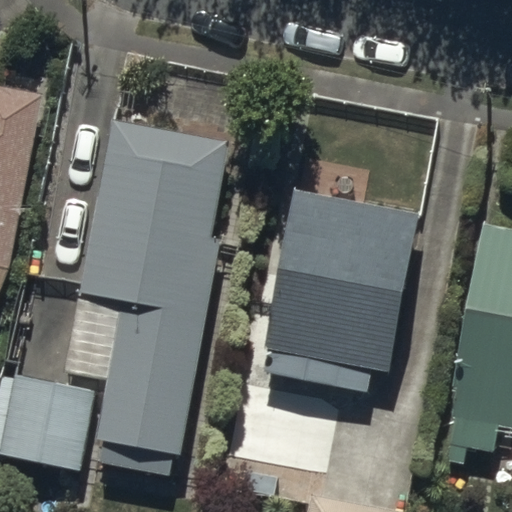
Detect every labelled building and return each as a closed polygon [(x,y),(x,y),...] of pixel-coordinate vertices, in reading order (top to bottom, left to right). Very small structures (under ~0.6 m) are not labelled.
[(0,309),(12,278),(45,103),(0,95),(0,309)] [(230,149),(116,128),(70,381),(109,388),(95,470),(175,485),(178,467),(186,468),(226,247),(213,244),(230,149)] [(396,384),(422,223),(296,203),(267,385),(342,397),(346,376),(396,384)] [(511,239),(486,234),(455,397),(462,399),(449,467),(466,471),(469,456),(497,462),(502,434),(511,436),(511,239)] [(75,511),(99,398),(7,379),(0,407),(0,462),(9,466),(1,504),(39,511),(75,511)]
